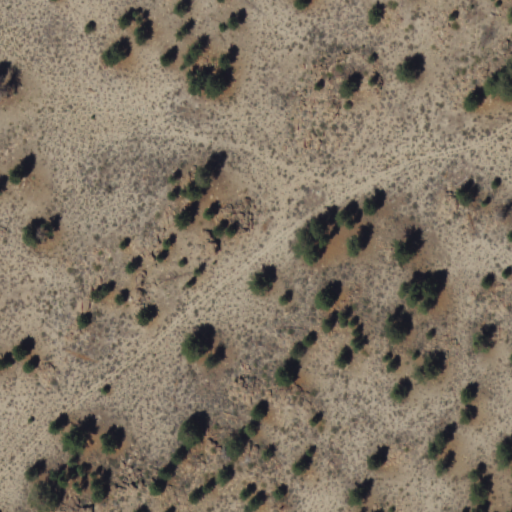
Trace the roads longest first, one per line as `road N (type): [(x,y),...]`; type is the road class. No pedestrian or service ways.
road 1 (track): [(0,486),(352,193),(483,147),(511,121)]
road 2 (track): [(352,193),(252,150),(192,138)]
